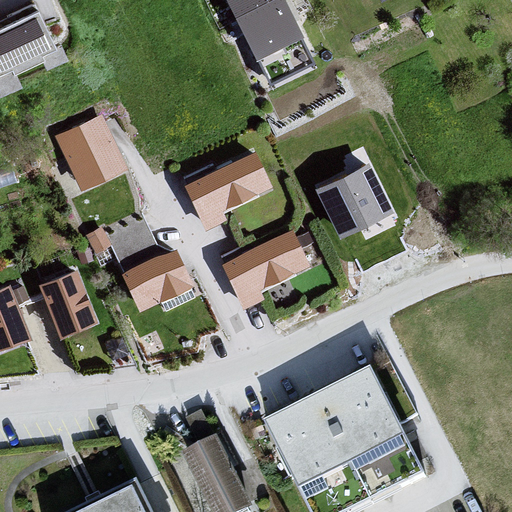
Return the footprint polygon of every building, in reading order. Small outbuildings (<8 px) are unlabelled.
[(298,35),(280,0),(229,0),(258,56),(298,35)] [(0,33),(0,76),(52,52),(35,17),(0,33)] [(126,168),(102,116),(56,137),(80,189),(126,168)] [(256,155),(185,187),(203,228),(275,196),(256,155)] [(390,210),(368,167),(319,193),(341,235),(390,210)] [(289,230),(220,263),(240,304),(309,271),(289,230)] [(177,251),(122,277),(140,317),(196,291),(177,251)] [(78,273),(39,287),(59,342),(98,328),(78,273)] [(0,354),(29,343),(8,288),(0,291),(0,354)] [(375,376),(268,430),(310,511),(370,511),(429,483),(375,376)] [(204,407),(188,414),(196,432),(212,425),(204,407)] [(250,511),(220,446),(183,462),(205,511),(250,511)] [(144,511),(135,493),(94,511),(144,511)]
